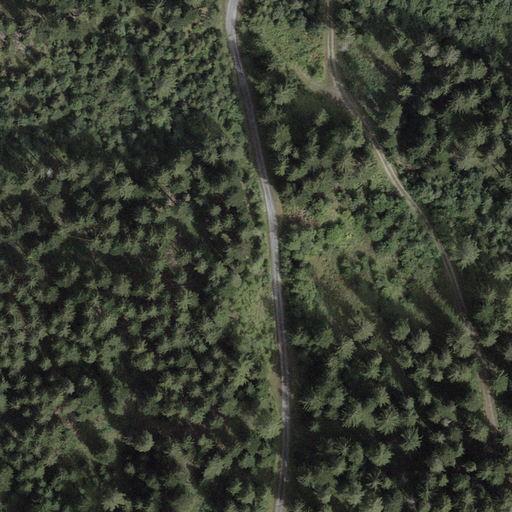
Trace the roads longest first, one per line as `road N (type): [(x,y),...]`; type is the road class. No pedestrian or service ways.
road 1 (track): [(511,486),(481,361),(435,243),(331,67),(332,0)]
road 2 (track): [(232,0),(228,25),(278,268),(286,464),(279,511)]
